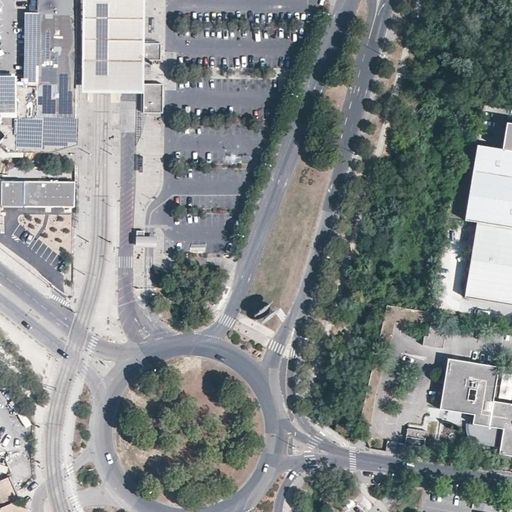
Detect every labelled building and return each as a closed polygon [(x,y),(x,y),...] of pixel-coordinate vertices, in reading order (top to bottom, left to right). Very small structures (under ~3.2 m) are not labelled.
[(75,14),(75,0),(35,0),(36,13),(27,13),(27,21),(26,79),(0,78),(0,127),(8,134),(0,141),(0,145),(7,152),(35,153),(74,139),(74,121),(74,118),(75,14)] [(145,84),(145,0),(83,0),(82,93),(89,93),(99,93),(107,93),(128,93),(145,94),(145,84)] [(162,43),(146,43),(146,60),(161,61),(162,43)] [(163,113),(164,84),(145,84),(145,94),(145,113),(163,113)] [(501,151),(477,147),(465,221),(477,223),(511,228),(511,134),(504,133),(501,151)] [(75,208),(75,182),(2,180),(1,206),(30,207),(49,208),(75,208)] [(511,228),(477,223),(464,298),(511,305),(511,228)] [(145,236),(145,231),(137,231),(136,247),(144,248),(145,236)] [(150,236),(145,236),(144,248),(150,248),(157,248),(157,237),(150,236)] [(445,335),(440,334),(441,328),(428,327),(426,346),(443,349),(445,335)] [(511,458),(511,406),(493,403),(499,369),(448,361),(440,411),(474,417),(473,426),(468,425),(468,427),(468,429),(468,431),(469,435),(470,437),(471,440),(473,442),(474,444),(479,448),(481,449),(486,450),(486,448),(495,449),(498,430),(503,431),(499,456),(511,458)] [(429,408),(430,419),(439,418),(438,408),(429,408)] [(424,445),(426,432),(408,429),(406,442),(424,445)] [(0,511),(17,511),(15,511),(13,505),(20,502),(10,479),(0,483),(0,511)]
